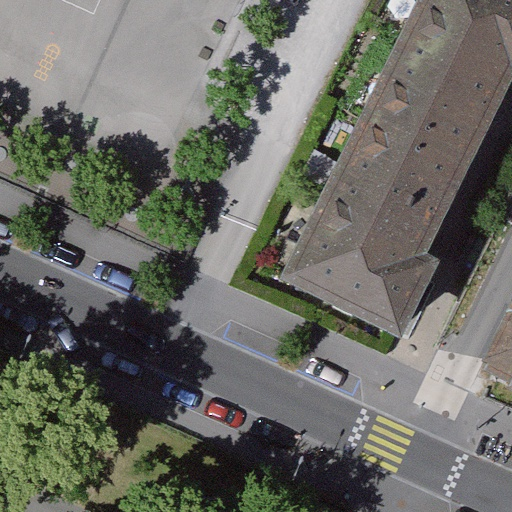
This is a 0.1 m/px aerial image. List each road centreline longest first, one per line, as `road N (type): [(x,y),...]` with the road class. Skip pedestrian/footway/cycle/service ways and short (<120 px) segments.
road 1 (residential): [(0,265),(412,450)]
road 2 (residential): [(511,249),(412,450)]
